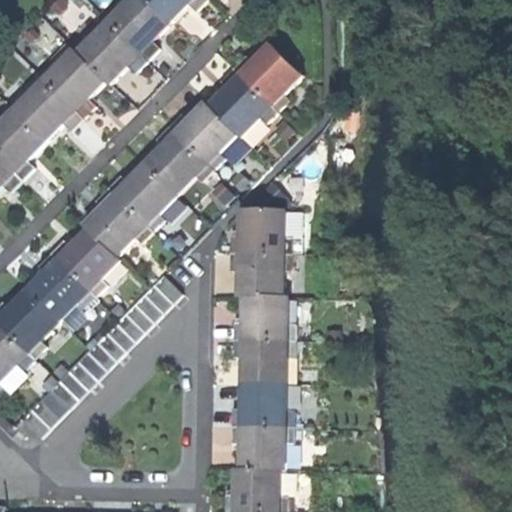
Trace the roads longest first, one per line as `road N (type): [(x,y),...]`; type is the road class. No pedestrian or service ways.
road 1 (residential): [(49,473),(86,487),(174,492),(196,474),(201,348),(177,334)]
road 2 (residential): [(177,334),(49,473)]
